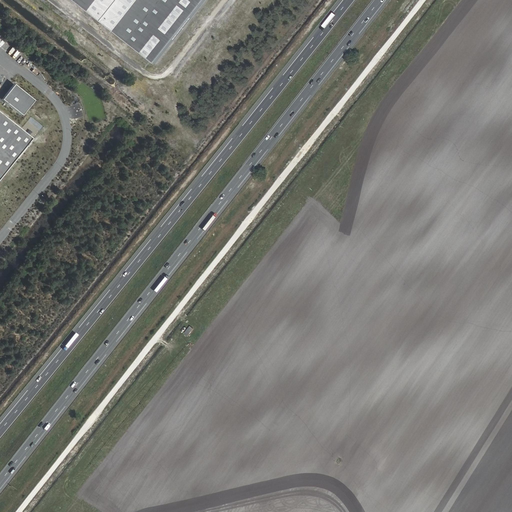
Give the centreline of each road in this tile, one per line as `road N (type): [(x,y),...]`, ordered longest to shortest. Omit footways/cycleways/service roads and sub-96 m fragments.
road 1 (track): [(426,0),(21,511)]
road 2 (motorway): [(0,482),(381,0)]
road 3 (motorway): [(349,0),(0,429)]
road 4 (track): [(225,0),(160,76),(53,0)]
